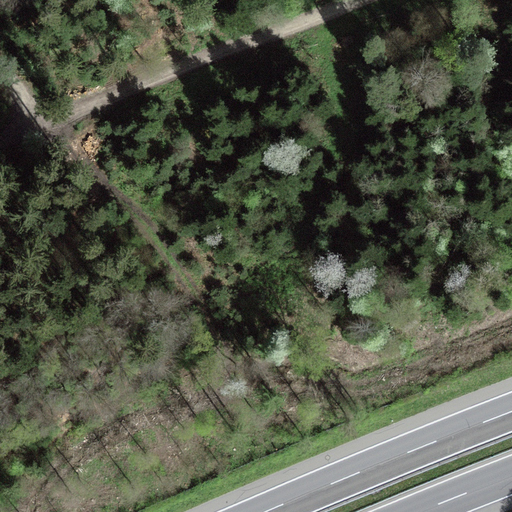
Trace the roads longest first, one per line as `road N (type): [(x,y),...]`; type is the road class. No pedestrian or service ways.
road 1 (track): [(39,118),(340,0)]
road 2 (motorway): [(511,412),(265,511)]
